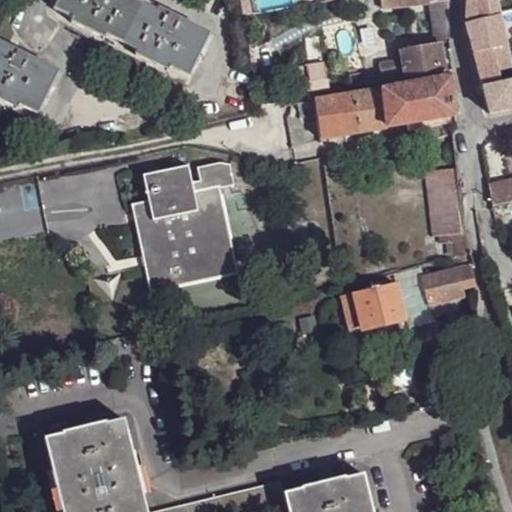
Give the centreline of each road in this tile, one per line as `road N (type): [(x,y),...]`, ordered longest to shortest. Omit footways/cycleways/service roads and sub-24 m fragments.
road 1 (unknown): [(503,274),(511,453)]
road 2 (unknown): [(384,456),(434,402),(440,325)]
road 3 (residential): [(459,0),(457,41),(473,131)]
road 4 (residential): [(473,131),(477,263)]
